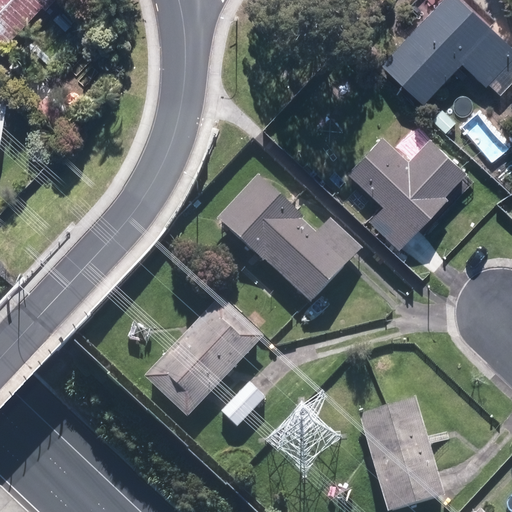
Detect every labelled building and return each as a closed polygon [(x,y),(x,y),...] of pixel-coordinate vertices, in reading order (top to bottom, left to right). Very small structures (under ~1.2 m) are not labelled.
[(0,0),(0,35),(9,44),(47,4),(51,7),(57,0),(0,0)] [(511,58),(511,41),(467,0),(441,0),(385,61),(427,100),(464,60),(489,83),(511,58)] [(0,160),(9,104),(0,102),(0,160)] [(412,160),(384,134),(349,171),(385,204),(370,219),(401,248),(450,196),(447,192),(467,171),(433,138),(412,160)] [(257,177),(220,218),(314,303),(362,250),(332,223),(321,234),(257,177)] [(150,378),(190,416),(264,337),(224,299),(150,378)] [(237,425),(266,395),(250,380),(221,410),(237,425)] [(418,397),(362,414),(391,510),(447,493),(418,397)]
